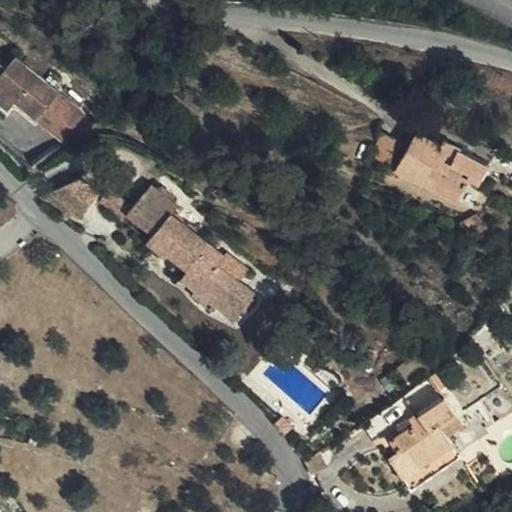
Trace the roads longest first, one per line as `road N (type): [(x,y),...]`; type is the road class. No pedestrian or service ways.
road 1 (residential): [(289,511),(290,458),(259,413),(34,212)]
road 2 (residential): [(152,0),(250,22),(389,33),(511,65)]
